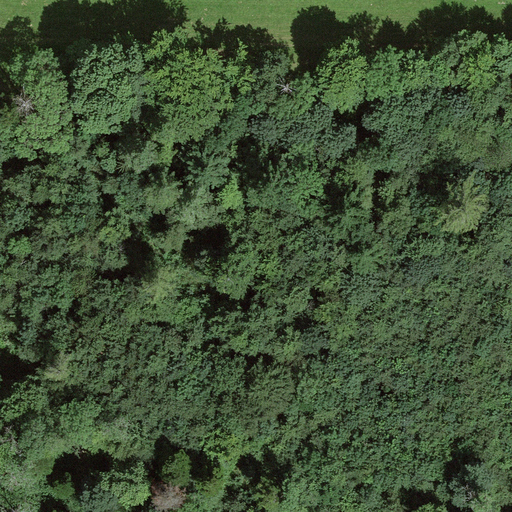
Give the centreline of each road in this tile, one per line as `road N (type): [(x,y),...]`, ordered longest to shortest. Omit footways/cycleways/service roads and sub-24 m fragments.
road 1 (track): [(0,120),(269,103)]
road 2 (track): [(511,70),(269,103)]
